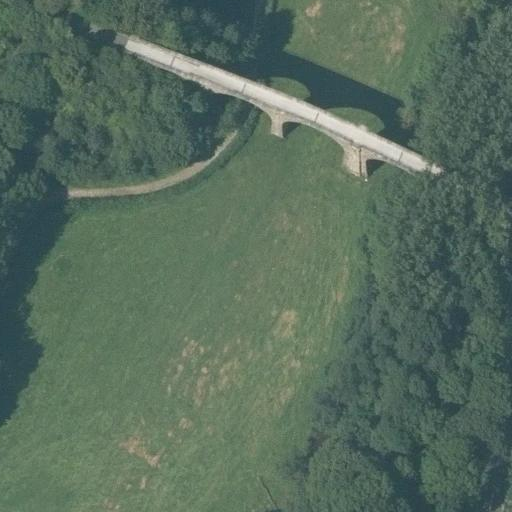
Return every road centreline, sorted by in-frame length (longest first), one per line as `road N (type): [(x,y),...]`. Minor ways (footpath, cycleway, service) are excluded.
road 1 (track): [(258,0),(251,83),(234,128),(197,166),(164,184),(55,192),(28,215),(0,284)]
road 2 (secondary): [(511,368),(490,511)]
